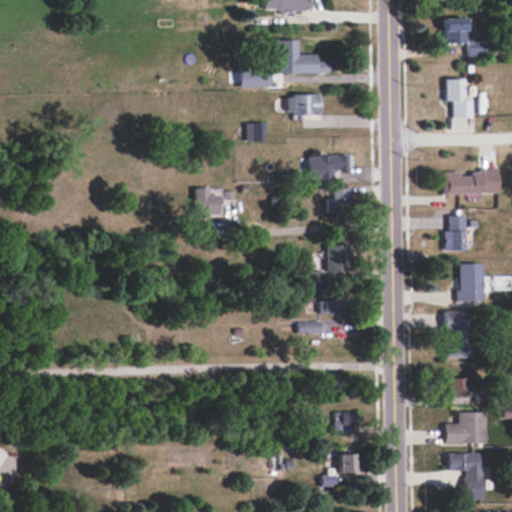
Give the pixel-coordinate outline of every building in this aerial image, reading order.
[(274,0),(274,11),(308,10),(308,0),(274,0)] [(462,43),(462,18),(441,18),(440,42),(462,43)] [(326,72),(326,60),(314,61),(313,53),(296,54),(295,39),(274,40),(274,73),(326,72)] [(483,39),(465,39),(465,57),(483,57),(483,39)] [(267,86),(267,66),(236,67),(237,87),(267,86)] [(469,116),(469,99),(462,99),(462,78),(442,78),(442,101),(449,101),(450,117),(469,116)] [(284,112),(290,112),(290,117),(318,116),(317,93),(284,94),(284,112)] [(263,122),(243,122),(243,140),(263,141),(263,122)] [(305,155),(306,179),(334,178),(334,170),(346,170),(346,154),(305,155)] [(495,168),(469,169),(469,172),(439,173),(440,194),(495,192),(495,168)] [(205,187),(192,188),(193,214),(217,214),(216,194),(205,194),(205,187)] [(347,188),(325,189),(325,215),(347,215),(347,188)] [(461,215),(444,215),(445,230),(440,230),(441,250),(462,250),(461,215)] [(322,244),(323,270),(344,270),(343,258),(346,258),(346,243),(322,244)] [(454,263),(455,289),(452,289),(452,300),(478,299),(477,262),(454,263)] [(340,298),(316,297),(316,313),(340,314),(340,298)] [(465,357),(464,311),(441,311),(442,357),(465,357)] [(293,321),(293,332),(316,332),(316,321),(293,321)] [(444,378),(445,403),(469,403),(469,377),(444,378)] [(330,412),(329,429),(337,429),(337,424),(351,424),(351,412),(330,412)] [(483,444),(483,414),(455,413),(455,423),(442,423),(441,443),(483,444)] [(479,498),(478,452),(445,453),(445,470),(461,470),(461,498),(479,498)] [(337,473),(354,472),(353,453),(336,454),(337,473)]
